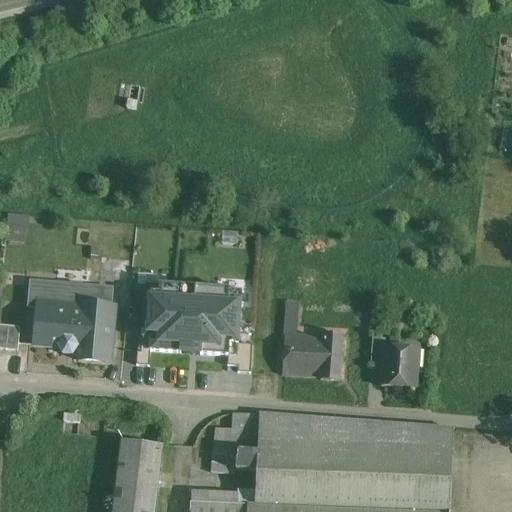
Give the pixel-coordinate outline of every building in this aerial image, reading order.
[(137,104),(127,102),(125,111),(136,113),(137,104)] [(7,213),(4,238),(25,242),(29,216),(7,213)] [(80,287),(71,286),(68,287),(67,287),(40,285),(39,292),(29,292),(28,310),(27,310),(27,311),(36,312),(38,316),(36,340),(36,348),(68,351),(72,354),(72,358),(79,358),(78,363),(110,366),(115,309),(111,309),(112,291),(85,289),(85,288),(84,288),(80,287)] [(233,346),(233,301),(136,300),(136,340),(144,340),(144,354),(222,355),(222,345),(233,346)] [(286,305),(258,304),(258,303),(256,303),(255,306),(256,306),(255,318),(254,321),(255,321),(251,376),(283,378),(286,337),(287,322),(288,320),(287,320),(288,307),(289,307),(289,305),(286,304),(286,305)] [(0,349),(16,352),(19,328),(0,325),(0,349)] [(323,339),(286,337),(283,378),(320,380),(320,382),(339,383),(342,338),(323,337),(323,339)] [(385,341),(372,340),(370,368),(382,369),(384,349),(385,349),(385,341)] [(240,346),(238,369),(246,370),(249,347),(240,346)] [(385,349),(384,349),(382,369),(381,389),(415,391),(418,352),(385,349)] [(257,455),(260,417),(233,415),(232,432),(216,431),(212,474),(235,476),(235,473),(237,454),(257,455)] [(260,417),(257,455),(255,475),(256,475),(255,492),(254,509),(237,508),(237,497),(192,495),(191,511),(453,511),(461,432),(260,417)] [(154,511),(162,450),(122,445),(112,511),(154,511)] [(235,473),(255,475),(257,455),(237,454),(235,473)] [(255,492),(237,492),(237,497),(237,508),(254,509),(255,492)]
